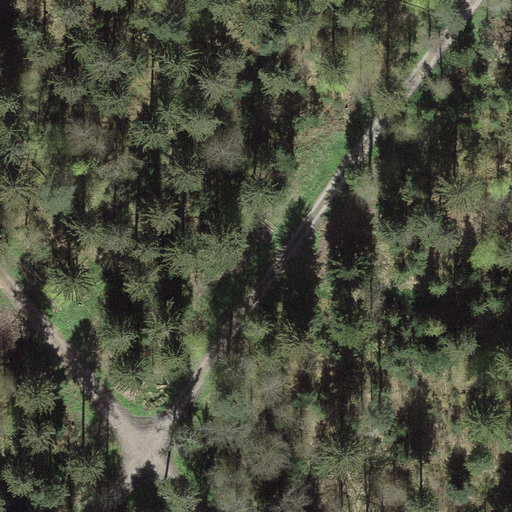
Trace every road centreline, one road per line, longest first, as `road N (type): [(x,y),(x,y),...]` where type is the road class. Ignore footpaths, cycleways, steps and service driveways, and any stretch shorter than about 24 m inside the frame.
road 1 (track): [(96,511),(467,0)]
road 2 (track): [(0,277),(195,511)]
